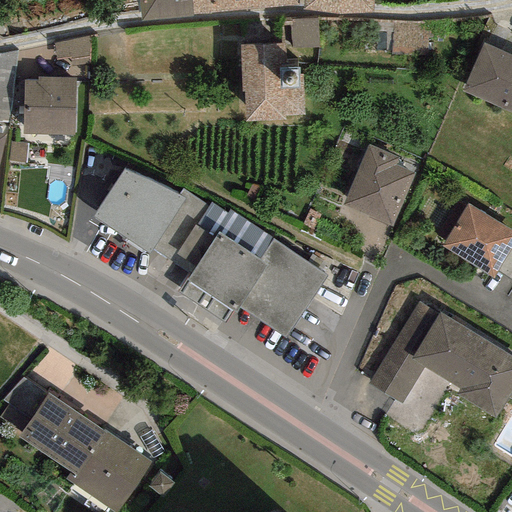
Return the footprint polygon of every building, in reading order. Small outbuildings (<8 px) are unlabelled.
[(137,0),(140,22),(193,19),(191,4),(196,4),(195,0),(137,0)] [(191,4),(193,19),(298,9),(288,0),(195,0),(196,4),(191,4)] [(288,0),(298,9),(298,0),(288,0)] [(303,0),(302,14),(372,16),(372,0),(303,0)] [(317,20),(290,21),(291,49),(318,48),(317,20)] [(444,24),(393,25),(390,56),(426,58),(427,40),(444,40),(444,24)] [(281,47),(241,49),(244,128),(286,126),(286,119),(304,118),(303,78),(282,79),(281,47)] [(511,60),(482,48),(462,95),(511,118),(511,60)] [(0,50),(0,71),(14,72),(14,51),(0,50)] [(77,87),(23,85),(21,137),(74,139),(77,87)] [(399,149),(368,137),(343,196),(395,218),(416,168),(396,158),(399,149)] [(27,144),(9,142),(8,162),(25,163),(27,144)] [(179,193),(124,165),(92,218),(192,273),(235,303),(287,338),(326,274),(231,209),(228,213),(211,203),(210,206),(182,189),(179,193)] [(511,240),(511,225),(468,196),(440,238),(491,272),(511,240)] [(235,303),(192,273),(180,292),(224,322),(235,303)] [(511,399),(511,358),(419,302),(370,381),(402,401),(423,367),(460,389),(455,396),(494,420),(507,397),(511,399)] [(47,393),(23,377),(3,400),(8,403),(0,415),(0,417),(20,432),(47,393)] [(103,432),(47,393),(20,432),(17,436),(69,472),(73,475),(103,432)] [(112,511),(116,511),(151,462),(104,430),(103,432),(73,475),(69,472),(64,479),(112,511)]
